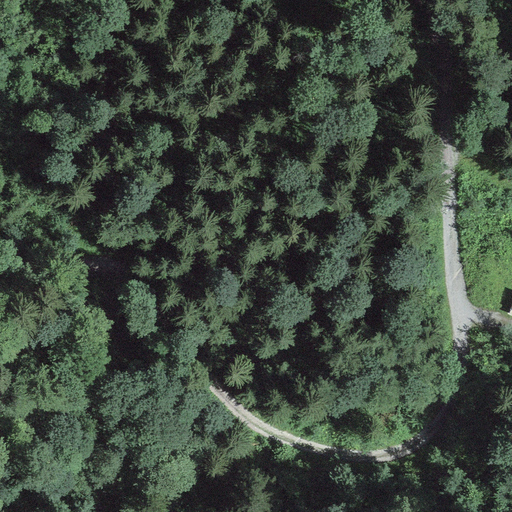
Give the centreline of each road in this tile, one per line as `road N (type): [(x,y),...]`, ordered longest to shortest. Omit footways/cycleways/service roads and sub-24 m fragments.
road 1 (track): [(446,166),(465,407),(444,449),(374,477),(264,454),(194,381),(146,292),(89,275),(65,290),(68,439),(85,511)]
road 2 (track): [(407,0),(433,67),(446,166)]
